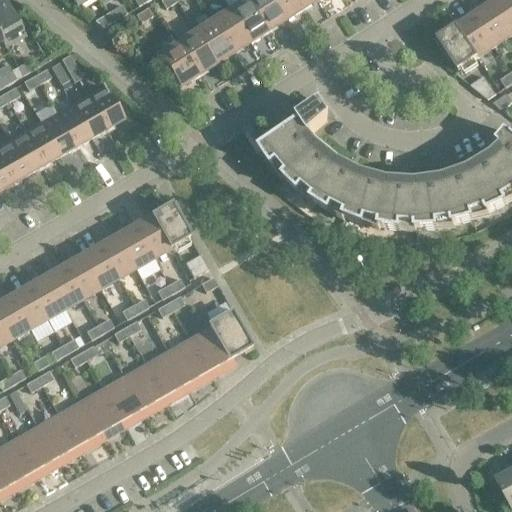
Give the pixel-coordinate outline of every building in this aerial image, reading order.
[(151,2),(149,0),(134,0),(133,1),(138,9),(151,2)] [(176,5),(173,0),(165,0),(161,3),(166,12),(176,5)] [(284,22),(270,0),(250,0),(247,2),(267,33),(284,22)] [(302,11),(294,0),(270,0),(284,22),(302,11)] [(319,0),(318,0),(294,0),(302,11),(319,0)] [(511,37),(511,2),(510,0),(501,0),(491,7),(511,38),(511,37)] [(0,39),(6,49),(25,38),(4,2),(0,4),(0,39)] [(267,33),(247,2),(230,13),(250,44),(267,33)] [(511,38),(491,7),(474,19),(494,50),(511,38)] [(122,8),(109,15),(114,24),(127,16),(122,8)] [(152,19),(147,11),(136,18),(141,27),(152,19)] [(250,44),(230,13),(213,24),(233,55),(250,44)] [(114,24),(109,15),(95,24),(103,31),(114,24)] [(494,50),(474,19),(457,30),(477,61),(494,50)] [(233,55),(213,24),(196,35),(216,66),(233,55)] [(477,61),(457,30),(435,44),(445,60),(448,58),(459,73),(477,61)] [(216,66),(196,35),(178,46),(198,77),(216,66)] [(198,77),(178,46),(160,57),(180,88),(198,77)] [(76,70),(69,58),(61,63),(67,74),(76,70)] [(18,70),(23,79),(36,71),(31,63),(18,70)] [(59,65),(51,70),(57,80),(65,76),(59,65)] [(82,81),(76,70),(67,74),(74,86),(82,81)] [(50,81),(46,73),(34,79),(39,87),(50,81)] [(12,74),(0,80),(0,82),(4,90),(17,82),(12,74)] [(511,86),(511,76),(511,75),(500,83),(506,91),(511,86)] [(39,87),(34,79),(23,86),(28,94),(39,87)] [(484,79),(470,89),(476,93),(488,85),(484,79)] [(491,91),(488,85),(476,93),(481,97),(491,91)] [(103,91),(88,100),(106,133),(123,123),(103,89),(102,89),(103,91)] [(19,99),(15,91),(3,97),(8,106),(19,99)] [(496,97),(491,91),(481,97),(488,102),(489,102),(496,97)] [(0,110),(8,106),(3,97),(0,99),(0,110)] [(511,104),(507,97),(493,107),(501,113),(511,104)] [(106,133),(88,100),(72,109),(91,142),(106,133)] [(91,142),(72,109),(56,118),(75,150),(91,142)] [(326,125),(315,109),(298,120),(301,125),(260,152),(272,169),(277,165),(287,177),(283,180),(298,195),(303,190),(314,199),(312,203),(329,214),(332,208),(346,215),(344,220),(364,227),(366,221),(380,225),(379,230),(400,233),(401,227),(416,228),(416,232),(438,232),(437,225),(452,223),(453,228),(473,223),(471,216),(485,211),(488,216),(507,206),(503,201),(511,195),(511,138),(508,135),(497,147),(499,148),(490,156),(467,170),(442,179),(416,183),(415,183),(389,181),(363,174),(340,162),(319,146),(311,136),(326,125)] [(75,150),(56,118),(41,127),(60,159),(75,150)] [(60,159),(41,127),(25,136),(44,168),(60,159)] [(44,168),(25,136),(10,145),(28,177),(44,168)] [(28,177),(10,145),(0,150),(0,164),(13,186),(28,177)] [(0,193),(13,186),(0,164),(0,193)] [(175,207),(171,208),(152,219),(171,252),(190,241),(181,226),(184,224),(175,207)] [(171,252),(152,219),(134,229),(153,262),(171,252)] [(153,262),(134,229),(117,240),(135,272),(153,262)] [(135,272),(117,240),(99,250),(117,282),(135,272)] [(117,282),(99,250),(81,260),(100,292),(117,282)] [(185,266),(188,272),(195,268),(203,264),(200,258),(185,266)] [(100,292),(81,260),(64,270),(82,302),(100,292)] [(208,272),(203,264),(195,268),(201,277),(208,272)] [(201,277),(195,268),(188,272),(193,281),(201,277)] [(82,302),(64,270),(46,280),(64,312),(82,302)] [(64,312),(46,280),(28,290),(47,322),(64,312)] [(217,289),(213,280),(201,287),(205,296),(217,289)] [(179,282),(168,288),(173,297),(184,290),(179,282)] [(173,297),(168,288),(157,295),(161,303),(173,297)] [(47,322),(28,290),(10,300),(29,333),(47,322)] [(184,308),(179,299),(168,306),(173,314),(184,308)] [(29,333),(10,300),(0,306),(0,323),(11,343),(29,333)] [(144,302),(132,309),(137,317),(149,310),(144,302)] [(173,314),(168,306),(157,312),(162,321),(173,314)] [(137,317),(132,309),(121,315),(126,323),(137,317)] [(232,314),(209,327),(232,367),(233,367),(230,362),(252,349),(232,314)] [(109,322),(97,329),(102,337),(113,331),(109,322)] [(0,349),(11,343),(0,323),(0,349)] [(140,333),(136,324),(124,331),(129,339),(140,333)] [(232,367),(209,327),(212,332),(190,344),(212,382),(211,379),(232,367)] [(102,337),(97,329),(86,335),(91,343),(102,337)] [(129,339),(124,331),(113,337),(118,346),(129,339)] [(73,343),(62,349),(67,357),(78,351),(73,343)] [(212,382),(190,344),(168,357),(189,392),(210,380),(211,382),(212,382)] [(67,357),(62,349),(50,356),(55,364),(67,357)] [(97,358),(92,349),(81,356),(86,364),(97,358)] [(86,364),(81,356),(70,362),(75,370),(86,364)] [(189,392),(168,357),(147,370),(167,405),(189,392)] [(32,366),(37,374),(49,367),(44,359),(32,366)] [(167,405),(147,370),(125,382),(145,417),(167,405)] [(20,373),(9,379),(13,388),(25,381),(20,373)] [(53,383),(48,374),(37,381),(42,389),(53,383)] [(13,388),(9,379),(0,384),(0,390),(2,394),(13,388)] [(42,389),(37,381),(26,387),(30,396),(42,389)] [(145,417),(125,382),(103,395),(123,430),(145,417)] [(123,430),(103,395),(81,407),(101,442),(123,430)] [(0,412),(9,408),(4,399),(0,401),(0,412)] [(101,442),(81,407),(59,420),(79,455),(101,442)] [(79,455),(59,420),(37,432),(57,467),(79,455)] [(57,467),(37,432),(15,445),(36,480),(57,467)] [(36,480),(15,445),(0,453),(0,468),(14,492),(36,480)] [(0,500),(14,492),(0,468),(0,500)] [(511,472),(495,482),(511,511),(511,472)]
